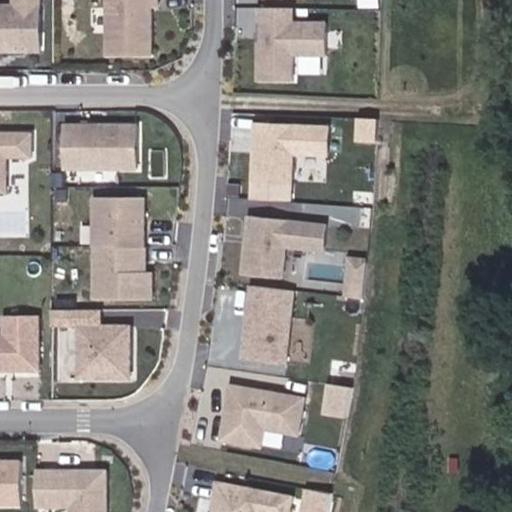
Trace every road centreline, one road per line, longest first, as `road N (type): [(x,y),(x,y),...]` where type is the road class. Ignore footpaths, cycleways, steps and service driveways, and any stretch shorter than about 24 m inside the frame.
road 1 (residential): [(149,428),(177,389),(204,147),(164,97)]
road 2 (residential): [(164,97),(0,96)]
road 3 (residential): [(0,421),(149,428)]
